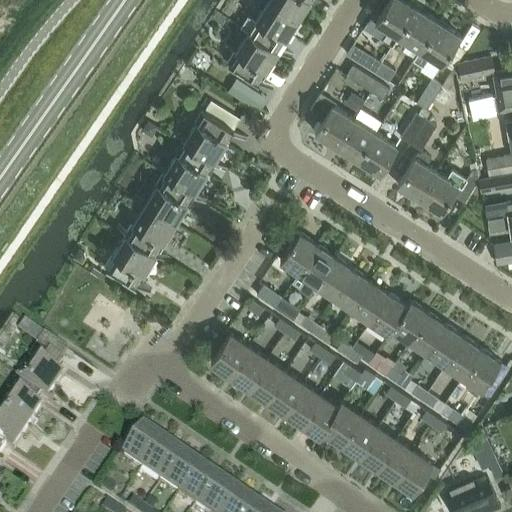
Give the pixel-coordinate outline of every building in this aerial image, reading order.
[(268,0),(267,2),(297,21),(309,0),(268,0)] [(375,8),(363,27),(382,39),(392,45),(416,7),(404,0),(389,0),(381,12),(375,8)] [(267,2),(255,20),(247,15),(241,26),(248,31),(247,33),(277,52),(297,21),(267,2)] [(416,7),(392,45),(401,51),(407,42),(420,50),(438,21),(416,7)] [(438,21),(420,50),(414,60),(423,65),(429,56),(442,64),(460,35),(438,21)] [(303,53),(313,28),(302,24),(292,49),(303,53)] [(277,52),(247,33),(228,64),(257,83),(277,52)] [(376,74),(382,63),(358,48),(352,58),(376,74)] [(511,68),(494,71),(490,54),(456,61),(457,64),(453,65),(456,79),(460,78),(460,79),(493,72),(499,109),(511,107),(511,68)] [(382,63),(376,74),(388,81),(395,71),(382,63)] [(371,91),(377,81),(352,65),(346,75),(371,91)] [(236,78),(227,91),(240,100),(249,86),(236,78)] [(431,79),(416,103),(421,106),(426,109),(441,85),(431,79)] [(390,89),(377,81),(371,91),(383,99),(390,89)] [(459,102),(463,117),(496,108),(492,93),(459,102)] [(336,146),(353,118),(325,100),(319,110),(327,114),(315,133),(336,146)] [(204,111),(184,143),(214,161),(234,129),(204,111)] [(410,144),(426,119),(416,113),(400,138),(410,144)] [(375,132),(353,118),(336,146),(357,160),(375,132)] [(436,126),(426,119),(410,144),(420,150),(436,126)] [(511,119),(505,120),(510,153),(484,158),(488,176),(511,172),(511,119)] [(395,145),(375,132),(357,160),(377,173),(395,145)] [(184,143),(165,174),(194,192),(214,161),(184,143)] [(417,152),(414,157),(396,185),(418,199),(436,171),(426,165),(430,157),(424,153),(417,152)] [(436,171),(418,199),(440,212),(451,195),(465,203),(478,182),(480,192),(482,191),(479,178),(477,178),(475,170),(471,171),(466,178),(451,169),(446,178),(436,171)] [(511,172),(488,176),(479,178),(482,191),(511,186),(511,172)] [(194,192),(165,174),(145,205),(175,223),(194,192)] [(175,223),(145,205),(126,236),(156,254),(175,223)] [(486,223),(506,222),(505,210),(485,211),(486,223)] [(299,273),(318,243),(299,231),(280,260),(299,273)] [(156,254),(126,236),(106,267),(136,286),(156,254)] [(511,262),(511,240),(492,244),(495,265),(511,262)] [(336,256),(318,243),(299,273),(306,278),(299,289),(309,296),(316,285),(336,256)] [(336,256),(316,285),(334,297),(354,268),(336,256)] [(354,268),(334,297),(352,309),(371,280),(354,268)] [(371,280),(352,309),(370,321),(389,292),(371,280)] [(275,308),(281,300),(280,299),(281,297),(263,284),(256,295),(275,308)] [(407,304),(389,292),(370,321),(388,334),(391,329),(407,304)] [(263,306),(252,299),(247,308),(257,315),(263,306)] [(281,300),(275,308),(284,314),(290,306),(281,300)] [(411,300),(407,304),(391,329),(409,341),(428,312),(411,300)] [(446,324),(428,312),(409,341),(427,353),(446,324)] [(311,332),(317,324),(305,316),(300,324),(311,332)] [(289,324),(279,317),(273,325),(284,332),(289,324)] [(289,324),(284,332),(282,335),(292,342),(299,331),(289,324)] [(317,324),(311,332),(328,343),(333,335),(317,324)] [(446,324),(427,353),(445,365),(464,336),(446,324)] [(229,374),(248,346),(229,333),(210,361),(229,374)] [(464,336),(445,365),(462,377),(482,348),(464,336)] [(347,356),(352,348),(341,340),(336,349),(347,356)] [(325,348),(314,341),(309,349),(319,356),(325,348)] [(33,357),(20,377),(40,391),(39,392),(47,398),(62,375),(55,370),(62,360),(37,343),(29,354),(33,357)] [(266,358),(248,346),(229,374),(247,386),(266,358)] [(335,355),(325,348),(319,356),(329,363),(335,355)] [(352,348),(347,356),(356,362),(362,354),(352,348)] [(482,348),(462,377),(470,382),(466,389),(477,396),(487,382),(501,361),(482,348)] [(373,355),(368,363),(386,375),(391,367),(395,362),(386,356),(381,359),(380,360),(373,355)] [(266,358),(247,386),(265,398),(284,370),(266,358)] [(345,374),(341,381),(351,387),(355,381),(359,376),(361,372),(351,366),(345,374)] [(391,367),(386,375),(396,382),(401,374),(391,367)] [(359,376),(355,381),(366,387),(369,383),(374,374),(364,368),(361,372),(359,376)] [(284,370),(265,398),(283,411),(302,382),(284,370)] [(12,389),(0,406),(0,410),(26,429),(41,407),(33,402),(39,392),(40,391),(20,377),(15,374),(7,386),(12,389)] [(320,394),(302,382),(283,411),(301,423),(320,394)] [(416,384),(411,392),(422,400),(427,391),(416,384)] [(400,392),(390,385),(384,393),(394,400),(400,392)] [(437,398),(427,391),(422,400),(431,406),(437,398)] [(400,392),(394,400),(405,407),(410,399),(400,392)] [(320,394),(301,423),(318,435),(341,402),(340,401),(337,406),(320,394)] [(341,402),(318,435),(319,435),(322,431),(339,443),(359,414),(341,402)] [(467,429),(472,420),(463,414),(462,415),(444,403),(439,411),(467,429)] [(436,416),(426,409),(420,418),(430,424),(436,416)] [(26,429),(0,410),(0,450),(5,444),(12,449),(26,429)] [(359,414),(339,443),(357,455),(377,426),(359,414)] [(446,423),(436,416),(430,424),(441,431),(446,423)] [(377,426),(357,455),(375,467),(395,438),(377,426)] [(140,468),(159,440),(140,427),(121,455),(140,468)] [(413,450),(395,438),(375,467),(393,479),(413,450)] [(177,452),(159,440),(140,468),(157,480),(177,452)] [(413,450),(393,479),(412,492),(432,463),(413,450)] [(177,452),(157,480),(175,493),(195,464),(177,452)] [(195,464),(175,493),(193,505),(213,476),(195,464)] [(214,511),(230,488),(213,476),(193,505),(203,511),(214,511)] [(99,489),(109,495),(115,487),(104,480),(99,489)] [(486,511),(486,510),(499,504),(488,480),(447,499),(453,511),(486,511)] [(240,511),(248,500),(230,488),(214,511),(240,511)] [(133,511),(135,511),(141,505),(131,498),(125,506),(133,511)] [(111,511),(115,507),(105,500),(99,508),(105,511),(111,511)] [(264,511),(248,500),(240,511),(264,511)]
